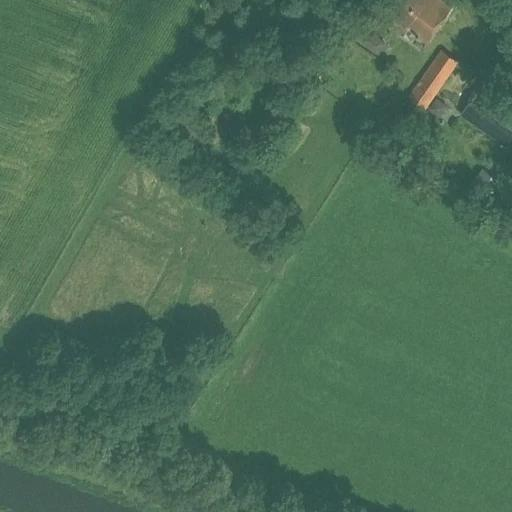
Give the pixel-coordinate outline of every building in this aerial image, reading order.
[(427,42),(452,8),(441,0),(396,0),(387,13),(427,42)] [(505,89),(511,78),(511,39),(487,76),(503,87),(505,89)] [(426,109),(458,62),(440,50),(408,96),(413,100),(407,109),(416,116),(422,107),(426,109)] [(511,148),(511,102),(483,82),(461,113),(511,148)] [(449,102),(440,109),(452,125),(461,118),(449,102)] [(484,202),(500,182),(483,167),(470,184),(467,187),(484,202)]
